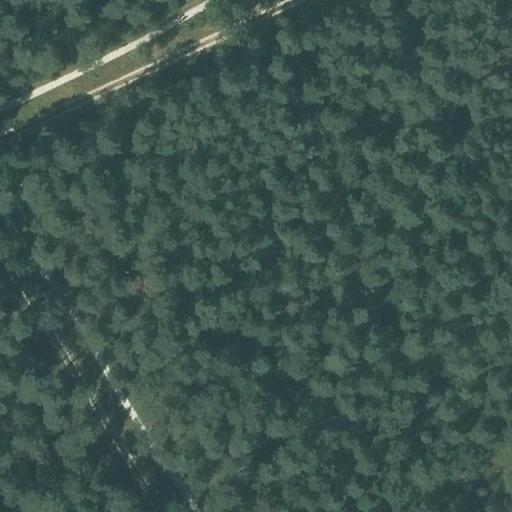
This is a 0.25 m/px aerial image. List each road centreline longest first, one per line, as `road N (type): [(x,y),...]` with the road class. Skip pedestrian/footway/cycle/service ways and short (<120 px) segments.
road 1 (track): [(0,138),(293,0)]
road 2 (track): [(0,251),(161,511)]
